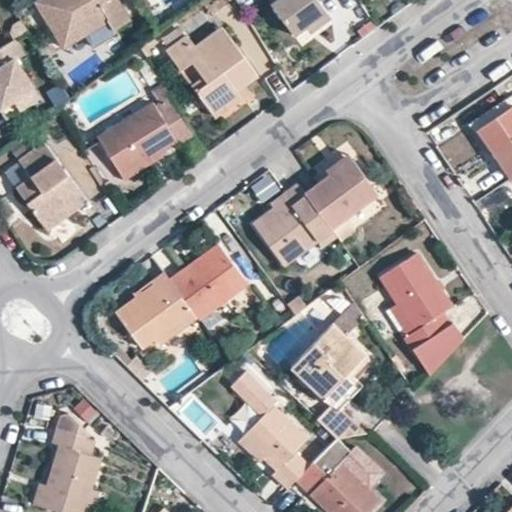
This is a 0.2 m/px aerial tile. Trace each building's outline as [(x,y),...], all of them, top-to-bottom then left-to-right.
[(127,21),(114,0),(37,0),(33,3),(61,49),(83,36),(105,22),(111,32),(127,21)] [(272,0),(270,2),(294,35),(305,28),(309,33),(331,18),(317,0),(272,0)] [(26,31),(20,20),(12,25),(9,33),(13,39),(26,31)] [(83,36),(90,48),(112,34),(111,32),(105,22),(83,36)] [(196,89),(215,116),(250,91),(245,85),(257,75),(221,26),(194,44),(187,34),(165,50),(180,69),(191,62),(205,82),(196,89)] [(241,48),(258,74),(272,65),(255,39),(241,48)] [(21,55),(12,40),(0,47),(0,108),(11,102),(18,112),(38,99),(13,59),(21,55)] [(476,129),(511,106),(511,96),(468,127),(473,133),(477,130),(476,129)] [(98,136),(124,180),(162,155),(161,152),(177,141),(181,149),(199,138),(174,97),(156,107),(152,101),(98,136)] [(18,112),(11,102),(0,108),(0,112),(4,120),(18,112)] [(477,130),(510,178),(511,176),(511,106),(476,129),(477,130)] [(16,185),(46,228),(86,199),(44,141),(19,160),(30,175),(16,185)] [(303,192),(331,228),(378,194),(347,154),(324,171),(328,174),(303,192)] [(5,171),(16,185),(30,175),(19,160),(5,171)] [(253,222),(282,263),(316,238),(323,245),(336,235),(331,228),(303,192),(297,184),(272,203),(274,207),(253,222)] [(196,318),(198,319),(248,283),(218,244),(169,279),(196,318)] [(398,330),(428,373),(462,337),(444,311),(452,305),(418,252),(380,275),(396,304),(389,307),(402,329),(398,330)] [(115,312),(141,347),(153,339),(157,344),(196,318),(169,279),(167,275),(115,312)] [(272,302),(277,312),(283,308),(278,298),(272,302)] [(290,367),(331,405),(356,379),(352,375),(368,358),(332,323),(290,367)] [(277,403),(246,372),(234,383),(265,414),(239,440),(286,488),(295,479),(309,465),(292,448),(305,435),(274,405),(277,403)] [(331,405),(337,411),(339,409),(362,385),(356,379),(331,405)] [(40,482),(33,502),(63,511),(81,511),(89,487),(100,456),(89,453),(94,437),(85,434),(86,429),(75,405),(62,412),(58,425),(53,441),(61,443),(47,485),(40,482)] [(337,436),(363,432),(339,409),(337,411),(334,414),(327,408),(317,418),(336,437),(337,436)] [(354,451),(337,436),(336,437),(309,465),(295,479),(328,511),(367,511),(381,498),(365,482),(380,466),(359,446),(354,451)] [(89,487),(81,511),(89,511),(97,490),(89,487)]
